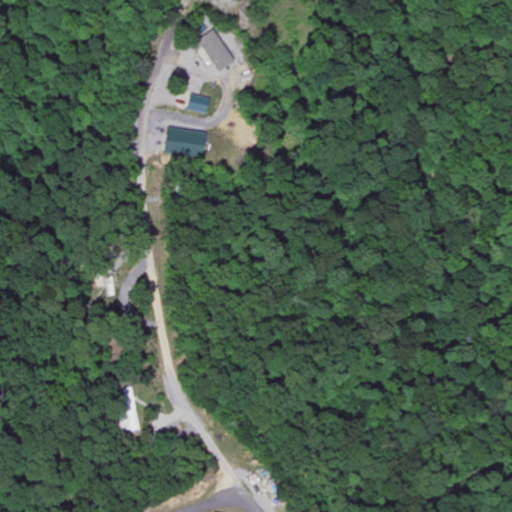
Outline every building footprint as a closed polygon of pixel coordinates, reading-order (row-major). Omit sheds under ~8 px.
[(230,63),(213,28),(196,37),(214,71),(230,63)] [(175,67),(163,63),(155,83),(171,89),(174,81),(180,83),(184,72),(199,78),(205,63),(200,61),(204,50),(199,48),(198,52),(183,46),(175,67)] [(186,110),(205,112),(206,96),(188,94),(186,110)] [(204,133),(166,126),(161,152),(199,159),(204,133)] [(122,389),(126,411),(119,413),(123,433),(138,430),(131,387),(122,389)]
